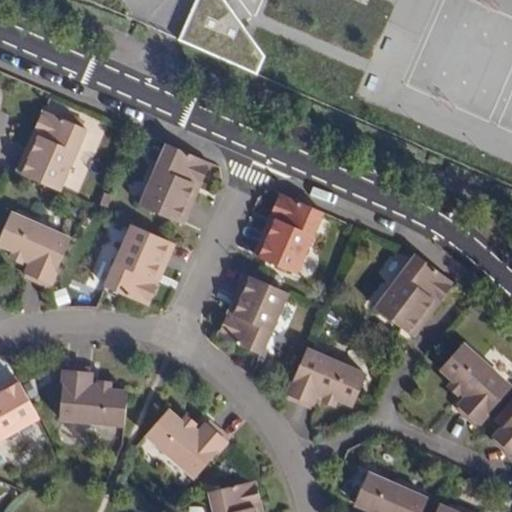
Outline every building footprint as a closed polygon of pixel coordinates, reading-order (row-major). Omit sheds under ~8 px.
[(222,26),(235,1),(232,0),(198,0),(180,36),(195,44),(205,25),(228,37),(231,31),(222,26)] [(37,136),(21,173),(58,189),(85,128),(41,108),(30,133),(37,136)] [(37,136),(30,133),(14,170),(21,173),(37,136)] [(194,181),(201,185),(211,163),(168,144),(141,204),(177,219),(194,181)] [(201,185),(194,181),(177,219),(185,222),(201,185)] [(276,219),(260,257),(296,273),(323,212),(279,192),(269,216),(276,219)] [(23,254),(31,258),(28,265),(23,278),(49,289),(71,241),(7,212),(0,227),(0,245),(13,250),(10,257),(19,261),(23,254)] [(276,219),(269,216),(252,254),(260,257),(276,219)] [(105,286),(119,292),(148,305),(158,282),(150,278),(167,240),(132,224),(105,286)] [(175,243),(167,240),(150,278),(158,282),(175,243)] [(31,258),(23,254),(19,261),(28,265),(31,258)] [(426,260),(416,255),(371,304),(402,331),(430,299),(436,305),(455,285),(426,260)] [(251,276),(243,273),(226,312),(234,315),(251,276)] [(288,292),(251,276),(234,315),(226,312),(215,335),(260,354),(288,292)] [(436,305),(430,299),(402,331),(408,337),(436,305)] [(457,392),(461,387),(470,394),(465,399),(457,408),(477,427),(511,387),(511,385),(462,341),(439,367),(453,379),(448,385),(457,392)] [(310,410),(314,398),(317,390),(327,395),(324,402),(334,406),(336,399),(354,406),(367,377),(307,350),(285,400),(310,410)] [(56,419),(98,424),(104,385),(99,384),(98,392),(87,391),(88,383),(90,370),(63,367),(56,419)] [(0,396),(21,385),(17,377),(0,387),(0,396)] [(99,384),(88,383),(87,391),(98,392),(99,384)] [(0,443),(41,421),(21,385),(0,396),(0,443)] [(104,385),(98,424),(125,427),(129,396),(108,393),(110,386),(104,385)] [(470,394),(461,387),(457,392),(464,398),(465,399),(470,394)] [(327,395),(317,390),(314,398),(324,402),(327,395)] [(511,400),(484,432),(504,450),(511,439),(511,400)] [(199,437),(193,431),(198,426),(189,418),(184,424),(168,410),(147,434),(199,480),(233,440),(212,421),(204,431),(199,437)] [(204,431),(198,426),(193,431),(199,437),(204,431)] [(421,511),(428,500),(366,473),(351,505),(368,511),(421,511)] [(252,511),(252,510),(259,507),(253,482),(207,492),(211,511),(252,511)]
